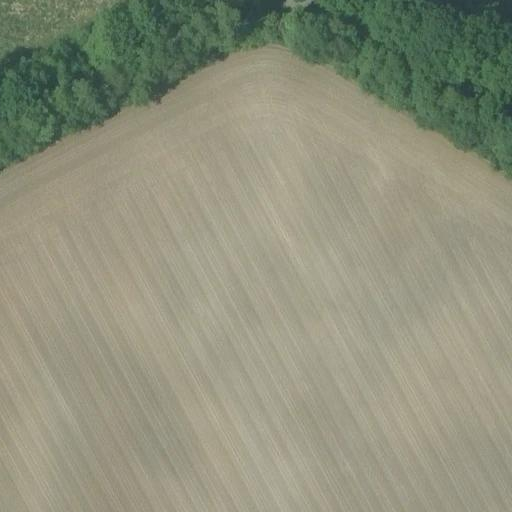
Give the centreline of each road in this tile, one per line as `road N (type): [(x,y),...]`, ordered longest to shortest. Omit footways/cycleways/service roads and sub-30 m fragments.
road 1 (unclassified): [(0,130),(174,34),(266,0)]
road 2 (unclassified): [(288,0),(354,25),(511,120)]
